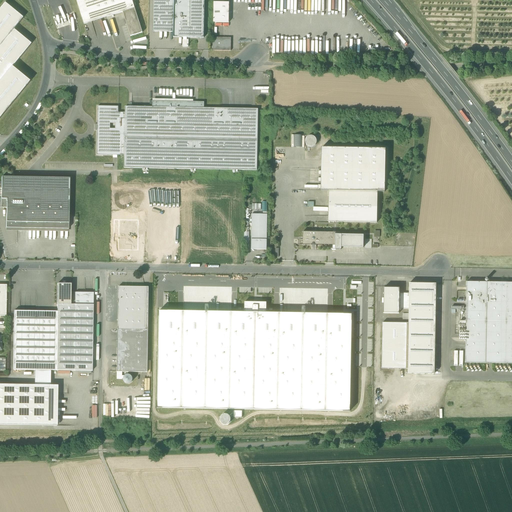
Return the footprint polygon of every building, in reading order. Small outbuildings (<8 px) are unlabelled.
[(76,0),(84,25),(120,13),(119,10),(124,9),(134,6),(132,0),(76,0)] [(153,0),(153,32),(173,32),(173,0),(153,0)] [(173,0),(173,38),(204,38),(204,0),(173,0)] [(213,23),(229,23),(229,3),(213,2),(213,23)] [(0,117),(29,81),(12,67),(31,44),(13,29),(22,18),(4,3),(0,7),(0,117)] [(142,33),(135,8),(124,11),(122,12),(123,12),(130,37),(142,33)] [(74,12),(59,17),(63,27),(77,23),(74,12)] [(212,51),(231,51),(231,38),(213,38),(212,51)] [(117,155),(124,156),(125,113),(118,113),(118,107),(97,106),(97,125),(99,125),(99,131),(97,130),(97,131),(97,155),(113,155),(113,157),(117,157),(117,155)] [(258,109),(225,109),(221,109),(204,108),(152,107),(125,107),(125,113),(124,156),(124,168),(257,171),(257,140),(258,109)] [(302,135),(293,135),(293,148),(302,148),(302,136),(302,135)] [(306,138),(305,142),(307,146),(311,147),(315,145),(317,141),(315,137),(310,136),(306,138)] [(321,189),(321,191),(329,191),(377,192),(384,192),(385,149),(321,148),(321,171),(319,171),(319,175),(321,175),(321,178),(318,178),(318,182),(321,182),(321,185),(318,185),(318,189),(321,189)] [(6,208),(6,225),(12,225),(13,224),(13,222),(25,222),(25,223),(27,223),(27,222),(68,223),(69,178),(1,177),(1,208),(6,208)] [(350,222),(377,223),(377,192),(329,191),(328,222),(350,222)] [(263,212),(263,214),(252,214),(251,240),(251,250),(266,250),(267,240),(267,215),(267,212),(263,212)] [(118,238),(118,250),(138,251),(139,220),(114,220),(114,238),(118,238)] [(332,246),(335,246),(335,235),(335,233),(303,232),(302,245),(311,245),(316,245),(332,246)] [(363,235),(335,235),(335,246),(332,246),(332,249),(331,249),(331,250),(336,250),(341,250),(341,247),(363,248),(363,235)] [(155,236),(154,259),(167,259),(167,236),(155,236)] [(511,282),(466,282),(466,321),(465,340),(465,363),(511,363),(511,282)] [(57,284),(57,305),(70,305),(70,293),(70,284),(57,284)] [(409,284),(409,293),(409,309),(409,314),(408,320),(408,323),(408,369),(407,374),(434,374),(436,284),(409,284)] [(118,287),(118,299),(143,299),(143,292),(143,287),(130,287),(130,285),(127,285),(127,287),(118,287)] [(399,314),(399,309),(399,293),(399,288),(384,288),(383,313),(399,314)] [(75,293),(70,293),(70,305),(57,305),(57,311),(56,371),(92,371),(93,293),(75,292),(75,293)] [(148,292),(143,292),(143,299),(118,299),(118,329),(148,330),(148,292)] [(399,309),(409,309),(409,293),(399,293),(399,309)] [(244,313),(266,313),(266,302),(244,302),(244,313)] [(50,371),(56,371),(57,311),(14,311),(13,370),(34,370),(50,371)] [(266,313),(244,313),(159,311),(157,408),(350,411),(352,314),(266,313)] [(408,323),(382,323),(382,368),(408,369),(408,323)] [(117,340),(117,372),(122,372),(147,372),(148,330),(118,329),(118,333),(124,335),(135,335),(135,340),(124,339),(117,340)] [(463,365),(463,351),(454,351),(454,365),(463,365)] [(34,370),(34,385),(50,385),(50,371),(34,370)] [(126,375),(125,376),(124,377),(123,379),(124,381),(125,383),(127,384),(129,384),(131,383),(132,381),(133,379),(132,377),(131,375),(129,375),(126,375)] [(34,385),(0,384),(0,425),(56,426),(57,385),(50,385),(34,385)] [(230,421),(230,419),(230,417),(229,416),(227,415),(225,414),(223,415),(221,416),(220,417),(220,419),(220,422),(221,423),(223,424),(225,425),(227,424),(229,423),(230,421)]
